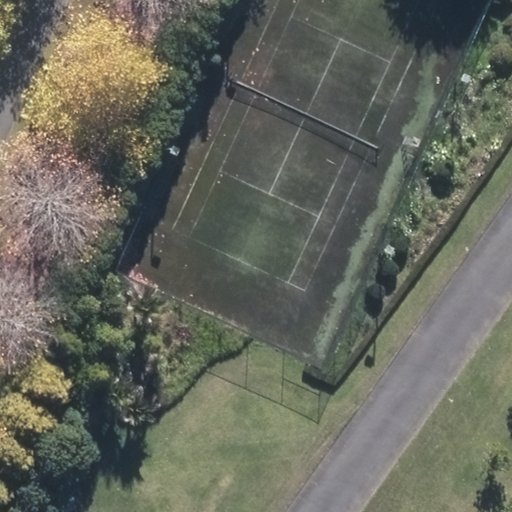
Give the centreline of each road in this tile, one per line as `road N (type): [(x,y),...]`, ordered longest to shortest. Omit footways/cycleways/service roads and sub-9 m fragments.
road 1 (track): [(322,511),(511,222)]
road 2 (track): [(0,151),(66,0)]
